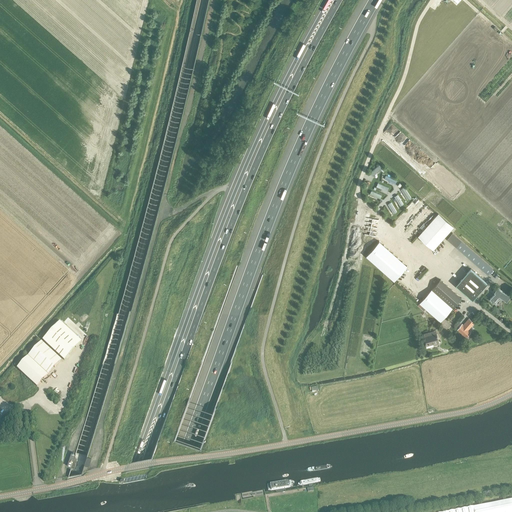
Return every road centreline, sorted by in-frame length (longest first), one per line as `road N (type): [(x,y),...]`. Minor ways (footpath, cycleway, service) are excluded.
road 1 (motorway): [(329,0),(235,189),(118,511)]
road 2 (motorway): [(164,511),(287,174),(374,0)]
road 3 (motorway): [(338,0),(229,227),(128,511)]
road 4 (tertiary): [(0,496),(447,415),(511,393)]
road 5 (track): [(432,0),(357,193),(416,247)]
road 6 (track): [(114,257),(87,341),(27,402),(37,490)]
road 7 (track): [(185,207),(189,183),(235,131),(302,0)]
